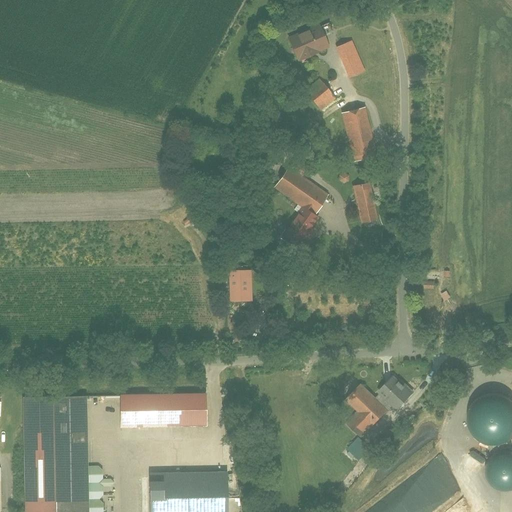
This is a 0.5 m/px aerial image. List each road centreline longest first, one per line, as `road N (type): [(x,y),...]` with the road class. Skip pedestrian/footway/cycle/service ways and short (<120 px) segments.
road 1 (residential): [(0,360),(404,348)]
road 2 (unclassified): [(377,0),(404,78),(404,348)]
